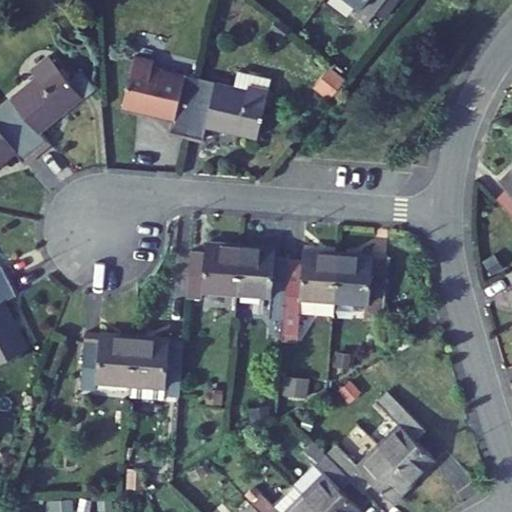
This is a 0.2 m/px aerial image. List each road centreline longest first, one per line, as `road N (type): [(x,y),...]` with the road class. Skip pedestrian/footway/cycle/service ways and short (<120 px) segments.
road 1 (residential): [(449,213),(172,193),(138,198),(93,227)]
road 2 (residential): [(449,213),(457,297),(511,475)]
road 3 (residential): [(511,39),(466,114),(449,213)]
